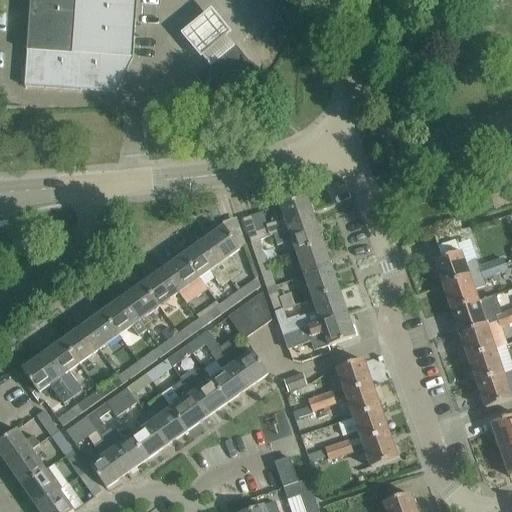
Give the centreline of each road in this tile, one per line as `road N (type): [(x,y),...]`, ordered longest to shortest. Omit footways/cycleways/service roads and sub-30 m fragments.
road 1 (residential): [(475,511),(442,475),(395,340),(387,312),(394,277),(370,209)]
road 2 (unclassified): [(338,146),(209,176),(88,185)]
road 3 (residential): [(0,307),(86,230),(88,185)]
road 4 (residential): [(338,146),(377,0)]
road 5 (residential): [(370,209),(511,169)]
